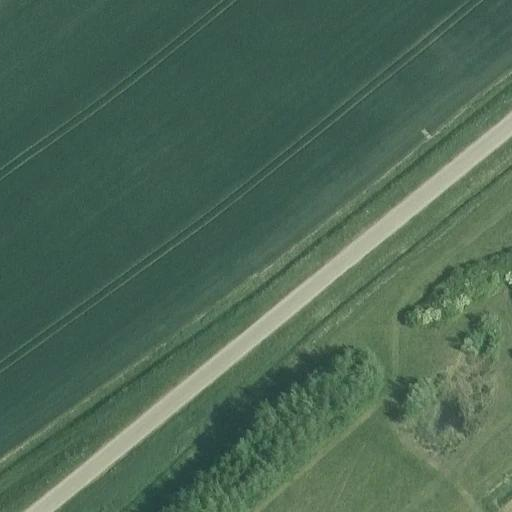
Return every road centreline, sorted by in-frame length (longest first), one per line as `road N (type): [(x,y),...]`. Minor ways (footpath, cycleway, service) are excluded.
road 1 (unclassified): [(41,511),(511,120)]
road 2 (track): [(511,211),(418,281),(399,312),(396,448),(383,459),(310,475),(266,511)]
